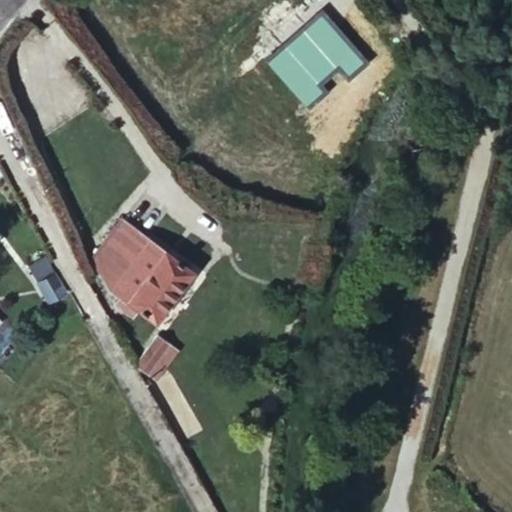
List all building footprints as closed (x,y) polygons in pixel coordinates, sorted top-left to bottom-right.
[(338,70),(348,81),(369,62),(322,9),(262,61),(305,110),(327,91),(321,85),(338,70)] [(93,259),(97,266),(129,223),(122,218),(93,259)] [(129,223),(97,266),(105,277),(137,229),(129,223)] [(137,229),(105,277),(112,288),(147,236),(137,229)] [(147,236),(112,288),(155,317),(191,267),(147,236)] [(63,289),(54,270),(38,279),(48,296),(63,289)] [(176,349),(163,337),(161,335),(141,359),(155,371),(176,349)]
